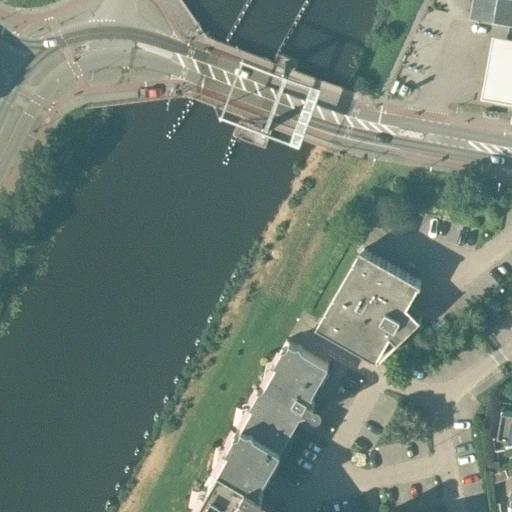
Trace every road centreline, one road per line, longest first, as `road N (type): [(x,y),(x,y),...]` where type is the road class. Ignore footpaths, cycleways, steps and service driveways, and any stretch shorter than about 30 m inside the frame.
road 1 (secondary): [(511,141),(362,114),(119,30)]
road 2 (secondary): [(123,55),(329,126),(511,163)]
road 3 (residential): [(379,372),(332,456),(336,476),(352,482),(446,462)]
road 4 (secondary): [(0,170),(56,74),(123,55)]
